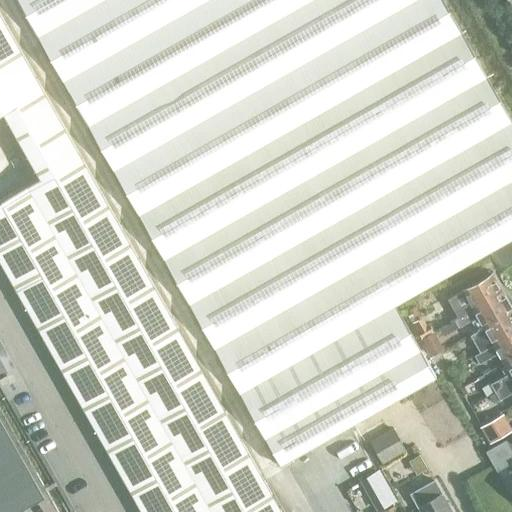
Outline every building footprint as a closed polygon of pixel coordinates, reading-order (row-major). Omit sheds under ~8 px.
[(511,238),(511,122),(443,0),(8,0),(31,39),(36,36),(280,465),(436,376),(395,305),(511,238)] [(0,258),(142,511),(280,511),(48,102),(0,16),(0,110),(2,110),(40,174),(0,197),(0,258)] [(450,322),(454,320),(502,291),(491,272),(460,290),(466,300),(444,312),(450,322)] [(481,327),(511,309),(502,291),(454,320),(458,327),(475,317),(481,327)] [(478,352),(511,333),(511,309),(481,327),(468,335),(478,352)] [(421,338),(433,331),(424,316),(412,323),(421,338)] [(426,346),(438,340),(433,331),(421,338),(426,346)] [(496,353),(502,363),(511,357),(511,333),(474,355),(479,363),(496,353)] [(511,357),(502,363),(507,373),(490,383),(495,392),(511,381),(511,357)] [(511,391),(511,381),(495,392),(499,399),(511,391)] [(480,426),(490,443),(511,430),(511,429),(502,414),(480,426)] [(382,465),(406,451),(392,427),(387,430),(381,420),(363,430),(369,441),(382,465)] [(0,421),(0,511),(10,511),(41,496),(0,421)] [(511,454),(511,435),(485,450),(496,470),(507,464),(504,459),(511,454)] [(419,454),(408,460),(416,474),(427,468),(419,454)] [(379,469),(360,479),(377,510),(396,500),(379,469)] [(411,492),(418,505),(421,511),(452,511),(435,479),(411,492)]
